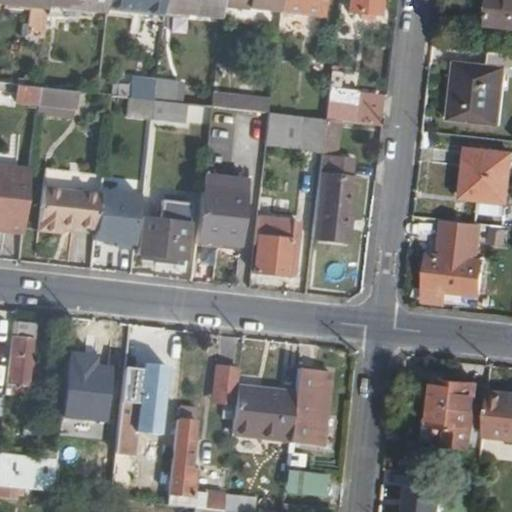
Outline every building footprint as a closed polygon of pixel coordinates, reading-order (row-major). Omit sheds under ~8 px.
[(0,0),(0,3),(28,6),(24,36),(42,38),(45,9),(46,0),(0,0)] [(46,0),(45,9),(105,15),(106,10),(107,0),(46,0)] [(107,0),(106,10),(161,17),(162,9),(163,0),(107,0)] [(163,0),(162,9),(220,17),(221,7),(221,0),(163,0)] [(221,0),(221,7),(278,12),(278,11),(279,0),(221,0)] [(279,0),(278,11),(320,16),(321,0),(279,0)] [(348,0),(347,12),(378,16),(379,0),(348,0)] [(511,0),(494,0),(491,26),(511,28),(511,0)] [(511,51),(467,47),(466,58),(503,63),(511,63),(511,51)] [(451,57),(444,116),(449,116),(455,57),(451,57)] [(455,57),(449,116),(498,121),(503,63),(466,58),(455,57)] [(17,84),(16,103),(73,109),(75,91),(36,86),(17,84)] [(328,91),(324,119),(335,121),(356,123),(360,95),(328,91)] [(152,100),(149,117),(182,121),(184,104),(152,100)] [(219,108),(216,137),(263,143),(266,113),(219,108)] [(266,113),(263,143),(299,148),(299,150),(321,153),(324,119),(266,113)] [(321,153),(311,239),(346,244),(354,179),(351,178),(352,162),(332,159),(335,121),(324,119),(321,153)] [(464,146),(460,196),(505,201),(509,152),(464,146)] [(101,172),(44,165),(37,228),(59,231),(60,225),(71,227),(94,229),(94,227),(101,172)] [(29,171),(0,167),(0,227),(1,228),(1,222),(23,224),(29,171)] [(202,173),(195,241),(240,246),(247,179),(202,173)] [(138,218),(134,252),(184,258),(188,215),(173,214),(172,222),(138,218)] [(254,217),(251,246),(255,246),(252,274),(289,277),(295,222),(254,217)] [(479,224),(442,219),(437,253),(427,252),(421,297),(443,300),(444,287),(477,292),(482,259),(475,258),(479,224)] [(1,222),(1,228),(22,230),(23,224),(1,222)] [(65,318),(57,394),(78,396),(87,321),(65,318)] [(11,325),(9,339),(25,341),(26,326),(11,325)] [(9,339),(2,392),(18,394),(25,341),(9,339)] [(234,369),(210,367),(207,391),(213,391),(211,401),(230,404),(232,387),(234,369)] [(323,370),(292,367),(284,442),(315,446),(323,370)] [(436,379),(431,424),(449,425),(447,444),(473,447),(475,429),(486,430),(490,389),(491,384),(436,379)] [(115,386),(107,452),(127,454),(135,388),(115,386)] [(230,404),(226,436),(284,442),(289,393),(232,387),(230,404)] [(511,391),(490,389),(486,430),(485,436),(511,439),(511,391)] [(168,440),(160,505),(178,507),(194,509),(201,509),(208,510),(217,511),(219,495),(188,492),(190,470),(182,469),(188,423),(170,421),(168,440)] [(475,429),(473,447),(472,449),(484,450),(485,436),(486,430),(475,429)] [(0,487),(46,492),(49,468),(50,462),(50,461),(0,455),(0,487)] [(69,470),(67,495),(82,496),(84,481),(79,480),(81,466),(50,462),(49,468),(69,470)] [(49,468),(46,492),(55,493),(67,495),(69,470),(49,468)] [(288,470),(286,494),(326,499),(329,475),(288,470)]
